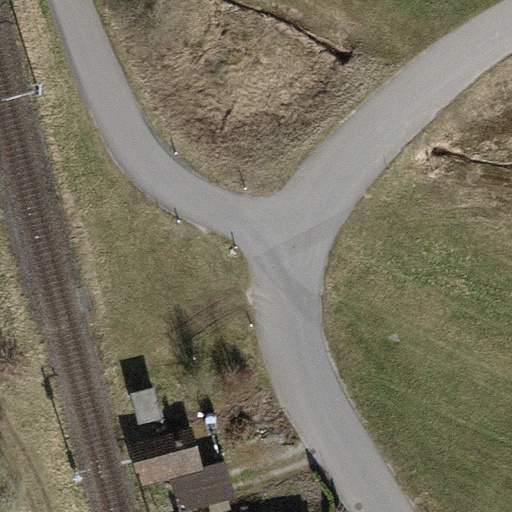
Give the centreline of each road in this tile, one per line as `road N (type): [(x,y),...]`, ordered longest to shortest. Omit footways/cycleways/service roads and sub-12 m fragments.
road 1 (track): [(511,26),(389,117),(306,210),(295,237),(199,200),(146,162),(113,108),(68,0)]
road 2 (unclassified): [(295,237),(287,295),(295,349),(388,511)]
